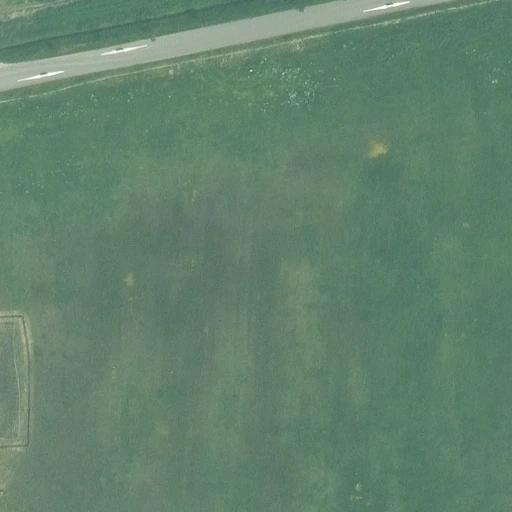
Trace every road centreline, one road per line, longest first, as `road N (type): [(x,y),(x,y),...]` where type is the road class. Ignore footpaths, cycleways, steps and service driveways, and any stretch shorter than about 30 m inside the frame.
road 1 (residential): [(209,511),(199,490),(196,39)]
road 2 (residential): [(196,39),(409,0)]
road 3 (residential): [(0,75),(62,60),(100,67),(151,59),(165,45),(196,39)]
